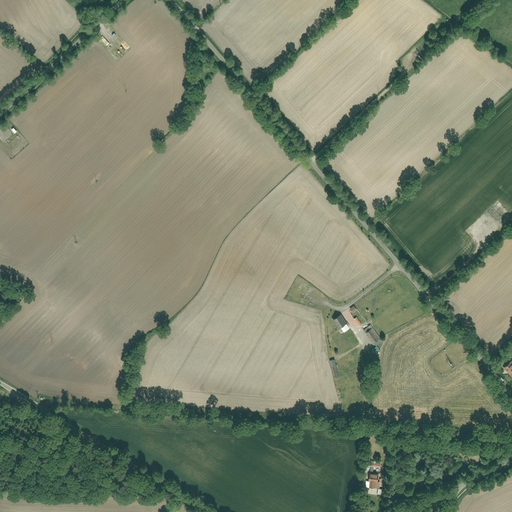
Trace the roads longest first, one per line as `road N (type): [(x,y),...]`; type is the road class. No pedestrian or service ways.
road 1 (unclassified): [(171,0),(511,400)]
road 2 (track): [(511,436),(129,400)]
road 3 (unclassified): [(0,382),(204,511)]
road 4 (unclassified): [(0,116),(123,0)]
